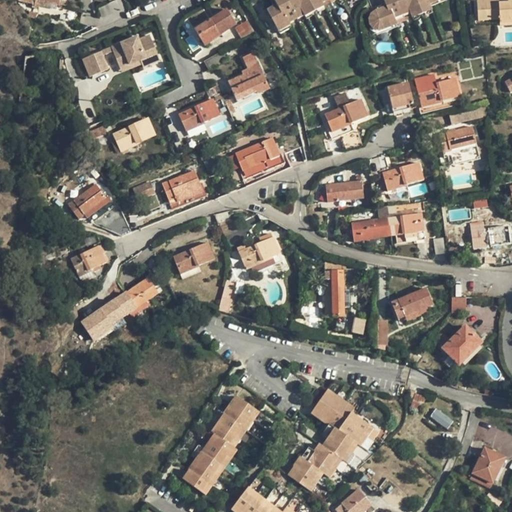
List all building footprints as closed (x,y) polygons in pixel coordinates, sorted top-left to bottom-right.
[(68,2),(60,0),(59,4),(59,7),(67,8),(68,2)] [(275,0),(278,6),(268,11),(278,29),(290,22),(291,24),(306,15),(307,18),(325,8),(322,4),(320,0),(275,0)] [(369,18),(369,21),(370,23),(371,26),(373,28),(378,31),(380,31),(398,24),(396,19),(410,13),(412,18),(432,10),(430,6),(428,1),(430,0),(385,0),(388,6),(374,12),(372,14),(370,16),(369,18)] [(511,24),(511,0),(507,0),(508,2),(491,3),(491,0),(488,0),(477,1),(478,19),(500,19),(500,25),(511,24)] [(195,30),(205,46),(212,42),(212,41),(236,25),(227,9),(195,30)] [(235,29),(242,40),(254,33),(247,21),(235,29)] [(278,29),(281,35),(293,28),(291,24),(290,22),(278,29)] [(131,40),(82,61),(89,78),(108,70),(103,58),(113,54),(120,69),(129,65),(127,61),(143,54),(148,65),(160,61),(149,36),(138,41),(132,43),(131,40)] [(227,60),(222,51),(205,61),(210,70),(227,60)] [(58,92),(62,54),(25,58),(21,90),(58,92)] [(129,65),(120,69),(121,73),(140,65),(141,68),(148,65),(143,54),(127,61),(129,65)] [(229,82),(237,101),(257,92),(256,89),(267,84),(253,54),(243,58),(248,68),(246,70),(247,74),(229,82)] [(411,81),(389,87),(398,120),(403,119),(406,117),(404,110),(419,106),(421,113),(444,108),(462,104),(460,96),(455,79),(436,83),(434,74),(415,79),(417,88),(419,95),(415,96),(413,89),(411,81)] [(256,89),(259,95),(269,90),(267,84),(256,89)] [(179,114),(186,131),(221,116),(214,99),(179,114)] [(342,134),(346,146),(362,142),(357,127),(353,128),(351,123),(368,116),(360,99),(325,114),(332,131),(329,132),(332,137),(342,134)] [(489,114),(489,101),(451,110),(455,124),(489,114)] [(111,142),(116,153),(156,135),(149,119),(134,125),(129,128),(113,135),(115,140),(111,142)] [(88,133),(91,141),(106,135),(103,127),(88,133)] [(449,152),(449,156),(466,152),(464,146),(476,143),(472,127),(439,134),(443,153),(449,152)] [(230,170),(236,183),(286,163),(283,155),(280,156),(273,138),(237,153),(244,171),(240,172),(238,167),(230,170)] [(488,142),(477,145),(478,152),(479,155),(480,158),(489,156),(488,142)] [(477,145),(476,143),(464,146),(466,152),(449,156),(452,157),(478,152),(477,145)] [(478,152),(452,157),(453,161),(479,155),(478,152)] [(395,189),(396,194),(409,190),(407,184),(424,179),(419,163),(384,173),(388,192),(395,189)] [(163,184),(173,209),(208,196),(206,191),(203,192),(195,171),(163,184)] [(320,192),(322,209),(356,205),(355,199),(363,198),(361,181),(326,185),(327,192),(320,192)] [(135,189),(139,200),(155,194),(151,183),(135,189)] [(96,184),(68,204),(72,211),(79,206),(85,215),(88,219),(111,201),(109,198),(107,199),(96,184)] [(132,232),(118,205),(94,222),(125,235),(132,232)] [(388,206),(390,218),(398,217),(396,205),(388,206)] [(79,206),(72,211),(79,220),(85,215),(79,206)] [(380,220),(390,218),(388,206),(378,207),(380,220)] [(390,218),(392,236),(396,236),(397,243),(425,239),(422,214),(398,217),(390,218)] [(352,224),(354,242),(375,239),(374,238),(392,236),(390,218),(380,220),(352,224)] [(220,224),(223,234),(237,228),(234,219),(220,224)] [(470,224),(474,248),(511,243),(509,226),(484,229),(484,222),(470,224)] [(434,238),(436,255),(446,253),(444,237),(434,238)] [(238,248),(250,275),(284,260),(274,238),(246,250),(244,245),(238,248)] [(175,257),(181,273),(216,259),(209,243),(175,257)] [(72,259),(79,276),(108,263),(100,247),(72,259)] [(325,269),(326,281),(343,280),(343,271),(333,271),(333,269),(325,269)] [(125,306),(130,313),(133,311),(142,305),(159,293),(150,279),(127,294),(132,301),(125,306)] [(343,280),(326,281),(326,303),(334,303),(334,288),(343,287),(343,280)] [(221,311),(230,312),(233,283),(223,282),(221,311)] [(334,303),(326,303),(327,317),(344,317),(344,307),(349,307),(349,291),(344,292),(343,287),(334,288),(334,303)] [(392,302),(399,320),(405,317),(427,308),(433,306),(426,288),(392,302)] [(102,311),(111,325),(123,318),(130,313),(125,306),(132,301),(127,294),(102,311)] [(465,298),(452,298),(451,313),(466,313),(467,299),(465,298)] [(142,305),(133,311),(136,315),(144,309),(142,305)] [(429,313),(427,308),(405,317),(407,322),(429,313)] [(354,317),(351,332),(363,334),(366,319),(354,317)] [(123,318),(111,325),(113,328),(125,321),(123,318)] [(387,320),(378,320),(378,345),(387,345),(387,320)] [(466,326),(443,348),(459,365),(482,343),(466,326)] [(296,467),(289,477),(311,492),(323,474),(329,478),(341,461),(345,463),(358,444),(361,447),(373,429),(352,414),(355,410),(328,391),(313,413),(322,419),(320,421),(330,427),(322,438),(328,442),(324,448),(321,446),(316,453),(309,448),(302,459),(300,458),(294,467),(296,467)] [(191,472),(184,482),(206,497),(237,451),(235,450),(260,414),(238,399),(232,407),(231,407),(225,416),(219,412),(211,423),(218,428),(213,434),(216,436),(206,450),(200,446),(193,457),(198,460),(190,471),(191,472)] [(430,417),(447,428),(453,420),(436,408),(430,417)] [(470,448),(482,447),(469,479),(491,489),(506,455),(486,447),(511,445),(511,433),(508,434),(490,426),(477,427),(474,434),(474,438),(470,448)] [(288,511),(286,510),(285,511),(277,511),(248,490),(232,511),(288,511)] [(360,491),(337,511),(338,511),(366,511),(373,507),(360,491)]
